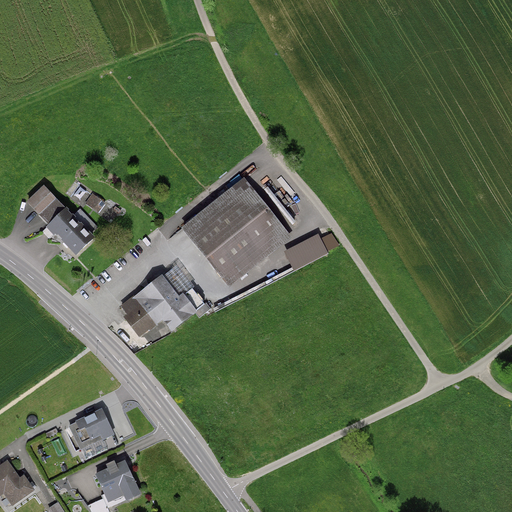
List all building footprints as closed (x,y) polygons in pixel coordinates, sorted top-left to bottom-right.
[(288,237),(245,183),(187,229),(230,282),(288,237)] [(92,240),(44,188),(28,203),(48,225),(43,230),(49,237),(55,232),(76,255),(92,240)] [(162,276),(123,306),(143,332),(164,316),(173,327),(204,303),(192,288),(179,298),(162,276)] [(113,434),(101,409),(77,421),(77,423),(70,426),(81,449),(113,434)] [(125,461),(96,474),(109,500),(124,493),(127,499),(139,493),(125,461)] [(7,462),(0,466),(0,493),(4,491),(13,503),(33,489),(24,476),(20,479),(7,462)]
